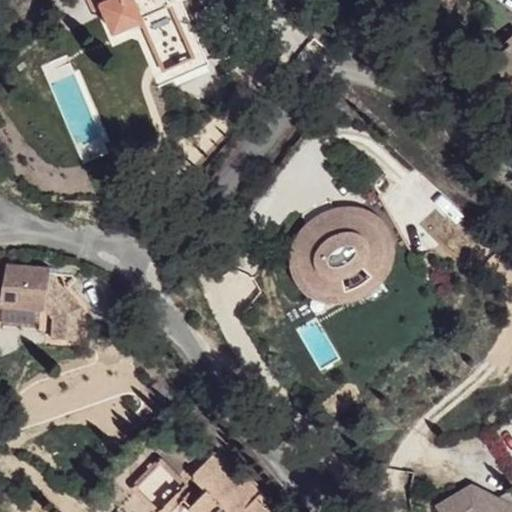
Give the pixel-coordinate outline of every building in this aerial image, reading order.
[(109,14),(117,30),(147,19),(146,16),(178,4),(176,0),(94,0),(101,16),(109,14)] [(511,26),(484,53),(511,82),(511,81),(511,26)] [(391,242),(375,215),(372,213),(369,211),(366,210),(361,208),(356,207),(352,207),(346,208),(338,209),(310,225),(303,235),(299,244),(298,246),(298,251),(297,256),(298,263),(299,267),(301,271),(303,276),(305,279),(308,283),(311,285),(315,288),(317,289),(319,290),(323,292),(325,292),(331,294),(334,294),(339,294),(344,294),(349,293),(380,274),(380,273),(382,271),(383,269),(385,266),(387,262),(388,258),(390,251),(391,247),(391,242)] [(0,268),(0,300),(4,301),(4,305),(48,309),(52,269),(8,265),(8,269),(0,268)] [(193,510),(180,497),(163,511),(250,511),(258,505),(239,484),(230,473),(232,472),(218,457),(192,479),(207,496),(193,510)] [(187,491),(161,463),(134,490),(136,493),(152,511),(163,511),(180,497),(187,491)] [(244,480),(239,484),(258,505),(263,500),(244,480)] [(468,487),(442,502),(448,511),(511,511),(511,489),(509,485),(494,494),(476,485),(472,485),(468,487)] [(152,511),(136,493),(119,511),(152,511)]
